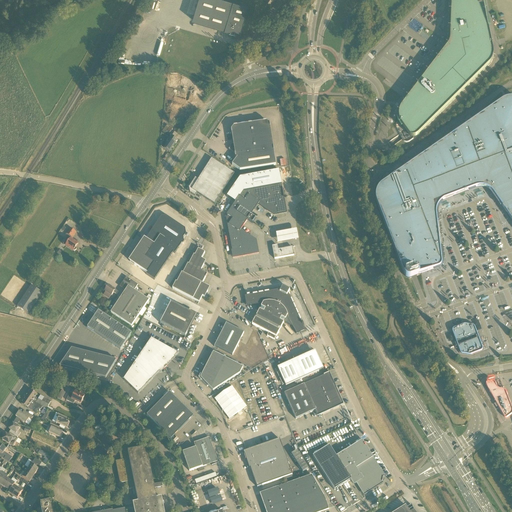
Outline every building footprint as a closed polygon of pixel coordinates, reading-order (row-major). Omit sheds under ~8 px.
[(215,27),(223,0),(197,0),(192,20),(193,20),(215,27)] [(231,0),(223,0),(215,27),(224,30),(225,28),(239,32),(241,24),(243,25),(248,6),(248,5),(231,0)] [(398,115),(398,116),(398,118),(399,119),(399,121),(400,122),(401,124),(403,127),(409,135),(409,136),(410,137),(412,138),(413,138),(414,138),(415,138),(417,137),(417,136),(489,65),(490,64),(491,62),(492,61),(493,59),(493,57),(493,56),(493,54),(493,52),(488,28),(483,5),(483,4),(482,0),(451,0),(451,1),(451,3),(450,15),(450,24),(450,32),(450,36),(450,38),(449,40),(449,41),(449,43),(448,44),(447,45),(447,47),(446,48),(442,52),(430,69),(412,92),(403,104),(401,106),(400,108),(400,109),(399,111),(399,112),(398,113),(398,115)] [(376,192),(375,195),(375,199),(376,202),(380,210),(381,214),(381,215),(382,216),(404,274),(404,276),(405,276),(405,277),(406,278),(407,278),(407,279),(408,279),(409,279),(410,279),(411,278),(412,278),(414,277),(417,276),(422,274),(439,268),(439,267),(441,267),(441,266),(442,265),(442,264),(442,263),(437,222),(437,218),(436,215),(436,211),(437,208),(440,204),(446,200),(449,198),(461,194),(472,190),(475,188),(478,188),(479,187),(483,188),(487,189),(489,190),(490,191),(493,194),(495,196),(497,200),(499,203),(501,206),(511,221),(511,98),(509,98),(506,99),(505,99),(505,100),(502,101),(499,103),(494,107),(490,109),(488,111),(481,116),(474,120),(472,122),(471,121),(471,120),(472,119),(471,120),(470,119),(469,117),(467,119),(466,120),(466,121),(465,122),(465,123),(465,124),(465,125),(465,126),(465,127),(462,128),(458,131),(451,136),(451,135),(451,134),(451,133),(451,134),(449,133),(448,132),(449,131),(446,133),(446,134),(445,135),(444,136),(444,137),(444,138),(444,139),(444,140),(445,141),(440,144),(438,145),(433,149),(431,150),(430,149),(430,148),(431,148),(430,148),(429,147),(428,146),(428,145),(426,147),(425,148),(424,149),(424,150),(424,151),(423,153),(423,154),(424,154),(424,155),(421,157),(412,163),(410,164),(409,163),(410,163),(410,162),(409,163),(408,161),(407,160),(408,159),(405,162),(404,162),(403,165),(403,166),(403,167),(403,168),(403,169),(403,170),(401,170),(390,179),(389,178),(389,177),(390,176),(389,176),(389,177),(387,175),(386,174),(387,174),(386,175),(384,177),(383,178),(383,179),(382,180),(382,181),(382,182),(382,183),(383,183),(380,186),(379,186),(377,189),(376,192)] [(231,130),(233,143),(233,144),(233,145),(230,150),(229,149),(235,154),(235,157),(237,158),(232,165),(240,171),(276,165),(274,151),(270,124),(266,122),(234,127),(231,130)] [(170,138),(168,137),(170,139),(169,140),(175,144),(178,141),(174,138),(177,134),(172,132),(172,131),(173,129),(167,125),(163,132),(166,134),(166,133),(171,136),(170,138)] [(197,193),(215,204),(234,174),(211,159),(198,180),(195,178),(189,188),(190,193),(195,196),(197,193)] [(256,190),(258,204),(265,209),(265,210),(267,211),(274,215),(286,213),(281,185),(256,190)] [(251,215),(258,204),(256,190),(244,192),(240,198),(239,197),(226,215),(228,216),(226,218),(229,233),(241,230),(248,220),(252,223),(255,219),(251,215)] [(175,254),(177,251),(183,242),(182,239),(186,234),(185,229),(166,216),(161,217),(146,239),(137,252),(136,252),(133,257),(130,262),(147,274),(154,263),(162,269),(173,253),(175,254)] [(68,238),(63,245),(73,251),(74,251),(75,251),(76,250),(76,248),(78,244),(71,239),(72,238),(76,232),(70,228),(65,236),(68,238)] [(241,230),(229,233),(233,258),(258,253),(256,241),(249,237),(250,236),(248,235),(247,235),(241,230)] [(278,246),(299,242),(297,232),(276,236),(278,246)] [(293,251),(293,248),(293,247),(278,250),(278,245),(272,246),(274,260),(280,259),(280,258),(294,256),(293,251)] [(176,282),(172,289),(199,303),(202,297),(204,298),(208,291),(210,288),(208,286),(207,287),(202,284),(205,278),(206,278),(207,274),(201,271),(204,265),(206,261),(204,260),(201,259),(205,253),(198,249),(195,256),(194,255),(189,265),(188,264),(183,274),(182,273),(177,283),(176,282)] [(126,290),(111,313),(131,327),(149,301),(134,291),(138,285),(126,278),(123,283),(124,283),(121,287),(126,290)] [(42,293),(32,286),(18,307),(28,314),(42,293)] [(105,291),(111,296),(113,293),(117,295),(119,292),(113,288),(112,289),(108,286),(107,289),(106,289),(105,290),(105,291)] [(297,334),(305,330),(288,293),(288,294),(281,290),(245,296),(247,306),(262,304),(261,307),(262,307),(260,310),(252,325),(268,333),(267,336),(274,340),(276,337),(284,322),(293,327),(297,334)] [(171,303),(160,324),(185,337),(196,316),(171,303)] [(120,350),(131,334),(98,311),(87,328),(120,350)] [(215,346),(232,355),(244,333),(226,324),(215,346)] [(469,356),(471,355),(475,354),(479,353),(481,352),(482,351),(482,350),(483,349),(483,348),(480,342),(479,338),(479,337),(478,335),(477,333),(476,331),(475,328),(474,327),(474,326),(473,326),(472,326),(465,324),(464,324),(464,325),(454,328),(453,328),(453,329),(452,330),(452,331),(452,332),(456,342),(456,343),(457,345),(458,346),(458,347),(459,349),(460,353),(461,354),(462,354),(466,355),(469,356)] [(177,354),(151,340),(152,339),(151,339),(124,380),(138,394),(156,376),(156,372),(162,373),(160,372),(177,354)] [(116,360),(72,349),(60,366),(106,378),(116,360)] [(207,365),(232,379),(240,374),(243,368),(213,352),(207,365)] [(313,352),(278,368),(286,386),(322,370),(313,352)] [(232,379),(207,365),(205,365),(199,378),(207,387),(208,386),(213,391),(232,379)] [(340,406),(341,401),(329,374),(284,394),(296,419),(315,411),(317,416),(340,406)] [(486,384),(486,385),(486,386),(496,402),(497,405),(498,406),(503,416),(505,418),(506,418),(507,418),(511,415),(511,414),(511,413),(511,410),(510,404),(506,396),(505,392),(504,391),(499,390),(498,389),(497,388),(497,387),(494,383),(493,382),(492,382),(487,383),(486,384)] [(37,395),(31,391),(30,390),(26,397),(36,403),(41,406),(47,410),(50,404),(51,402),(40,396),(38,399),(35,397),(37,395)] [(69,395),(66,401),(74,404),(75,401),(81,404),(85,396),(75,392),(73,396),(69,395)] [(159,427),(181,404),(169,392),(147,415),(159,427)] [(41,406),(36,403),(26,397),(21,404),(28,409),(32,411),(35,406),(39,409),(41,406)] [(181,404),(159,427),(171,439),(193,416),(181,404)] [(19,412),(16,417),(17,418),(20,420),(26,424),(29,419),(31,420),(33,417),(25,412),(23,415),(19,412)] [(56,423),(67,428),(70,423),(65,421),(66,418),(58,414),(56,417),(58,418),(56,423)] [(49,433),(60,438),(62,433),(58,430),(59,427),(51,423),(49,427),(51,428),(49,433)] [(17,438),(20,433),(18,432),(20,428),(13,424),(9,430),(11,431),(9,433),(15,437),(17,438)] [(95,427),(99,435),(104,433),(100,425),(95,427)] [(87,432),(85,436),(93,441),(95,437),(87,432)] [(18,439),(17,438),(15,437),(9,433),(8,436),(6,434),(2,440),(9,445),(13,447),(18,439)] [(189,472),(218,462),(210,440),(206,439),(194,443),(196,448),(183,452),(189,472)] [(292,475),(280,439),(244,452),(249,468),(250,468),(257,488),(292,475)] [(383,478),(385,477),(362,440),(362,441),(356,444),(336,457),(329,446),(313,456),(334,490),(339,488),(340,487),(343,485),(344,484),(351,480),(354,485),(356,483),(364,496),(383,484),(382,482),(383,481),(384,481),(384,479),(383,479),(383,478)] [(164,511),(161,498),(157,499),(154,489),(163,487),(162,483),(154,485),(146,448),(138,450),(137,444),(119,448),(121,461),(116,462),(120,484),(125,483),(127,490),(135,488),(137,495),(138,503),(135,503),(133,504),(134,511),(125,511),(125,508),(113,511),(113,510),(100,511),(52,511),(51,503),(41,505),(41,511),(164,511)] [(0,445),(0,453),(0,456),(9,463),(12,458),(4,452),(6,449),(3,447),(0,445)] [(40,450),(38,454),(44,457),(44,458),(48,460),(49,458),(47,457),(49,454),(40,450)] [(37,465),(33,462),(31,461),(30,464),(31,465),(28,469),(36,474),(38,469),(36,467),(37,465)] [(25,473),(33,478),(36,474),(28,469),(25,473)] [(0,484),(2,486),(7,479),(9,476),(4,473),(3,476),(0,479),(0,484)] [(33,478),(25,473),(22,477),(30,482),(33,478)] [(216,473),(195,480),(196,483),(217,477),(216,473)] [(288,484),(298,511),(320,511),(329,509),(324,497),(312,476),(288,484)] [(6,489),(11,481),(7,479),(2,486),(6,489)] [(15,484),(11,481),(6,489),(10,492),(14,486),(15,484)] [(267,511),(298,511),(288,484),(261,494),(267,511)] [(18,489),(14,486),(10,492),(9,493),(13,496),(18,489)] [(17,499),(22,491),(23,490),(23,489),(21,487),(19,487),(18,489),(13,496),(17,499)] [(224,502),(219,488),(208,492),(211,499),(213,506),(224,502)]
